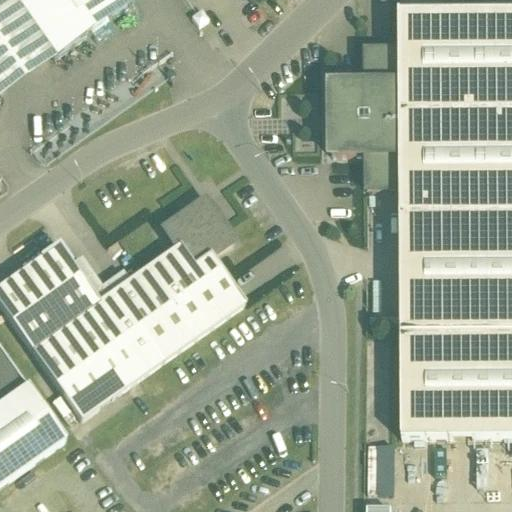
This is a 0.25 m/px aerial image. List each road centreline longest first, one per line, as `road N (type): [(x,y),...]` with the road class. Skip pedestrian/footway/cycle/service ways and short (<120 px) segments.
road 1 (residential): [(217,104),(325,272),(333,324),(331,511)]
road 2 (residential): [(217,104),(97,152),(0,222)]
road 3 (residential): [(332,0),(217,104)]
